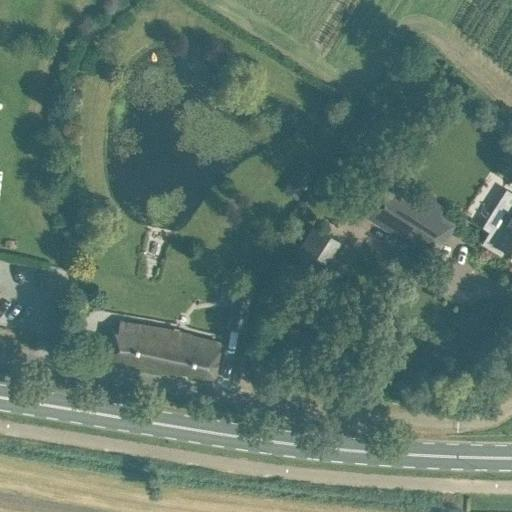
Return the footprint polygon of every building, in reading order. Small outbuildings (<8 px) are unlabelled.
[(302,156),(291,173),(308,183),(318,167),(302,156)] [(384,176),(362,212),(434,256),(456,220),(384,176)] [(511,191),(497,214),(499,215),(483,241),(500,252),(503,248),(511,253),(511,191)] [(318,228),(299,257),(321,271),(340,242),(318,228)] [(76,265),(75,268),(76,270),(77,272),(79,274),(81,275),(84,275),(86,274),(88,272),(89,270),(90,268),(89,265),(88,263),(86,262),(84,261),(81,261),(79,262),(77,263),(76,265)] [(251,286),(229,283),(224,323),(246,326),(251,286)] [(216,356),(219,341),(191,335),(191,333),(160,327),(122,322),(119,334),(107,331),(102,355),(213,376),(216,356)]
